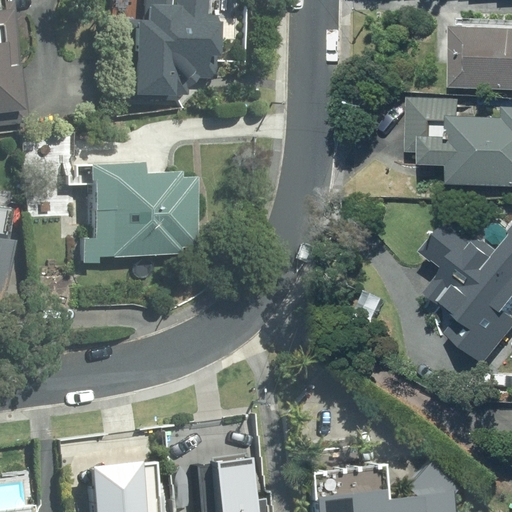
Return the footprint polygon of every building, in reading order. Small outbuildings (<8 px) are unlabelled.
[(202,0),(139,0),(139,18),(119,18),(117,93),(180,95),(181,74),(210,75),(213,17),(202,17),(202,0)] [(0,109),(12,108),(0,8),(0,7),(0,109)] [(511,30),(454,28),(452,90),(511,92),(511,30)] [(450,186),(511,187),(511,107),(505,107),(505,120),(458,118),(458,100),(411,99),(409,154),(424,155),(423,168),(451,169),(450,186)] [(131,160),(78,163),(82,238),(75,239),(77,261),(90,260),(89,256),(190,250),(185,177),(168,178),(167,171),(132,173),(131,160)] [(447,334),(484,365),(511,331),(511,314),(509,312),(511,307),(511,241),(503,252),(459,217),(428,254),(449,271),(430,293),(461,318),(447,334)] [(246,511),(238,455),(198,461),(204,511),(246,511)] [(377,467),(302,476),(306,511),(444,511),(442,499),(454,484),(426,459),(398,484),(399,492),(381,495),(377,467)] [(127,511),(124,491),(80,497),(82,511),(127,511)]
